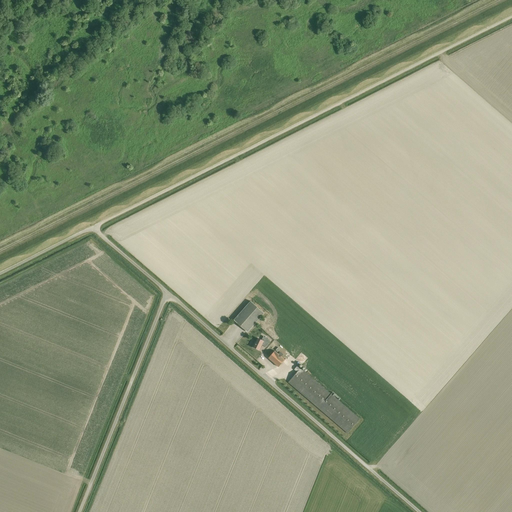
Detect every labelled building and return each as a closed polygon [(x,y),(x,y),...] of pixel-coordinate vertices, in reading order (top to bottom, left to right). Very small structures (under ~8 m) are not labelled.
[(247,332),(251,328),(264,313),(251,301),(234,320),(247,332)] [(266,346),(270,341),(265,337),(264,336),(262,340),(258,339),(256,342),(254,342),(252,346),(259,350),(262,344),(266,346),(265,347),(266,346)] [(279,367),(282,363),(285,360),(275,351),(268,358),(279,367)] [(306,358),(306,357),(305,356),(304,355),(303,355),(303,354),(302,354),(301,355),(300,355),(299,355),(298,356),(298,357),(298,358),(298,360),(298,361),(299,362),(300,362),(301,363),(302,363),(303,363),(304,362),(305,362),(305,361),(306,360),(306,359),(306,358)] [(348,433),(351,430),(359,420),(297,366),(294,370),(297,372),(288,382),(348,433)] [(277,367),(272,371),(276,376),(281,373),(277,367)]
